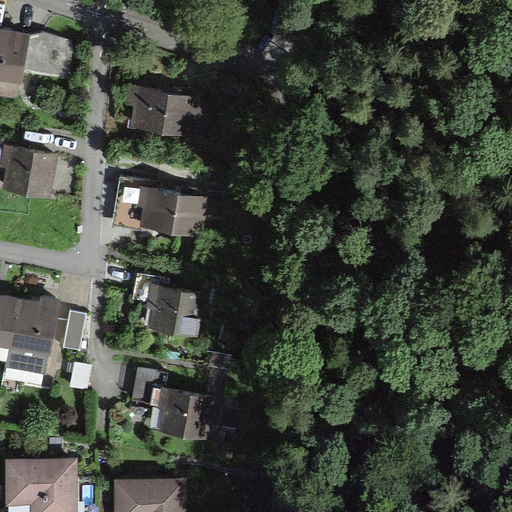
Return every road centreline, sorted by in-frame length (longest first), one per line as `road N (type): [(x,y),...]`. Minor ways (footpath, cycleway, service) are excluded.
road 1 (residential): [(99,16),(89,260),(70,265),(0,251)]
road 2 (residential): [(99,16),(275,62)]
